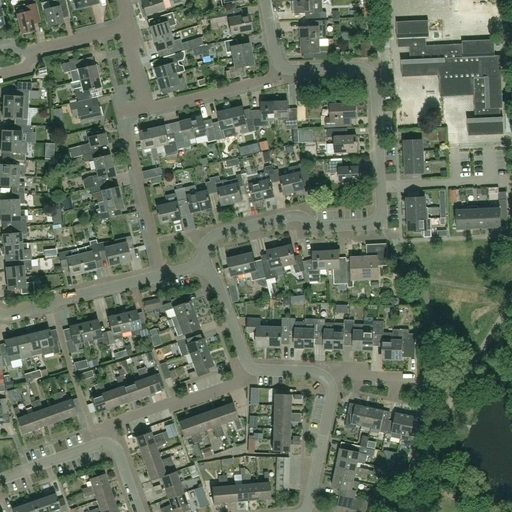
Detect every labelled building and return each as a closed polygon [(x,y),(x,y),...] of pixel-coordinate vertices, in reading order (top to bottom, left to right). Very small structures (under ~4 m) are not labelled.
[(62,20),(69,18),(64,0),(57,0),(48,2),(50,9),(44,11),(48,27),(63,23),(62,20)] [(160,0),(145,0),(141,1),(145,15),(163,9),(160,0)] [(306,0),(295,1),(295,2),(292,2),(292,11),(295,11),(296,14),(308,13),(309,19),(321,18),(321,12),(323,12),(322,0),(306,0)] [(16,10),(17,15),(21,34),(34,30),(31,19),(38,17),(35,5),(16,10)] [(210,24),(226,21),(224,12),(208,15),(210,24)] [(153,39),(170,34),(167,27),(175,25),(171,13),(159,17),(161,23),(149,27),(153,39)] [(231,34),(250,30),(248,15),(228,19),(231,34)] [(502,107),(501,76),(500,56),(494,56),(493,40),(462,41),(462,44),(424,46),(423,41),(428,40),(428,20),(396,22),(397,47),(413,47),(414,60),(401,60),(402,77),(439,75),(440,97),(474,95),(475,118),(467,119),(468,135),(504,134),(503,117),(501,117),(500,107),(502,107)] [(314,27),(301,28),(302,40),(320,40),(326,39),(326,21),(314,22),(314,27)] [(172,41),(170,34),(153,39),(157,52),(166,49),(168,56),(175,54),(183,51),(189,49),(187,41),(181,43),(180,39),(172,41)] [(226,53),(232,52),(233,58),(251,54),(249,43),(237,45),(236,40),(224,42),(226,53)] [(327,46),(320,46),(320,40),(302,40),(302,53),(315,53),(315,58),(328,58),(327,46)] [(362,57),(370,57),(369,46),(361,46),(362,57)] [(175,54),(168,56),(163,57),(165,65),(154,69),(157,79),(175,73),(183,71),(182,66),(178,66),(177,61),(182,60),(184,55),(183,51),(175,54)] [(225,72),(227,79),(243,75),(242,67),(253,65),(251,54),(233,58),(235,67),(229,68),(229,71),(225,72)] [(70,71),(71,75),(69,76),(71,83),(98,77),(98,76),(98,75),(99,73),(98,67),(96,66),(95,66),(95,65),(84,68),(82,60),(68,63),(70,71)] [(175,73),(157,79),(160,90),(171,86),(173,91),(185,87),(181,78),(177,79),(175,73)] [(74,89),(75,93),(77,102),(91,98),(89,90),(100,87),(98,77),(71,83),(72,89),(74,89)] [(208,83),(207,78),(197,81),(199,86),(208,83)] [(16,90),(16,93),(14,93),(12,95),(12,96),(4,96),(3,107),(22,108),(27,109),(28,91),(30,91),(31,83),(16,82),(16,90)] [(390,101),(391,111),(405,110),(404,100),(390,101)] [(80,123),(101,118),(97,104),(84,108),(83,102),(69,105),(72,116),(78,115),(80,123)] [(252,117),(254,126),(269,126),(269,121),(276,120),(275,102),(261,103),(262,110),(250,111),(252,117)] [(275,102),(276,120),(282,120),(282,122),(287,130),(297,129),(297,114),(287,115),(287,102),(275,102)] [(344,119),(355,118),(354,104),(331,106),(332,119),(325,119),(325,127),(344,126),(344,119)] [(14,119),(14,126),(26,126),(27,115),(22,115),(22,108),(3,107),(3,118),(14,119)] [(254,126),(252,117),(245,118),(242,107),(230,110),(234,127),(240,126),(242,134),(255,131),(254,126)] [(216,140),(223,138),(236,135),(234,127),(230,110),(217,113),(220,124),(213,126),(216,140)] [(192,119),(196,137),(206,135),(208,142),(216,140),(213,126),(204,128),(202,117),(192,119)] [(196,137),(192,119),(180,122),(183,134),(174,136),(177,149),(191,146),(189,139),(196,137)] [(2,131),(1,142),(21,143),(26,143),(26,132),(33,133),(33,126),(26,126),(14,126),(14,132),(2,131)] [(165,127),(153,130),(156,147),(164,145),(166,152),(167,157),(178,154),(177,149),(174,136),(174,134),(167,136),(165,127)] [(81,150),(83,157),(95,154),(94,148),(107,145),(105,134),(103,134),(101,129),(86,133),(89,144),(80,146),(81,150)] [(335,153),(357,152),(356,136),(341,137),(340,129),(326,130),(326,138),(334,137),(334,144),(327,145),(327,155),(336,154),(335,153)] [(156,147),(153,130),(140,133),(144,150),(151,148),(154,160),(159,158),(156,147)] [(405,152),(423,151),(422,140),(405,141),(405,152)] [(271,151),(269,141),(262,143),(264,153),(271,151)] [(1,142),(1,153),(2,153),(13,154),(12,160),(25,160),(26,143),(21,143),(1,142)] [(46,144),(45,160),(54,160),(55,145),(46,144)] [(406,163),(414,162),(423,162),(423,151),(405,152),(406,163)] [(95,154),(83,157),(84,162),(93,160),(96,171),(112,167),(110,156),(96,159),(95,154)] [(28,161),(25,160),(12,160),(12,166),(0,165),(0,166),(0,175),(18,177),(24,177),(24,166),(27,166),(28,161)] [(340,182),(358,181),(357,168),(342,169),(342,161),(329,162),(330,173),(339,172),(340,182)] [(406,174),(424,173),(423,162),(414,162),(406,163),(406,174)] [(290,175),(295,193),(305,190),(301,176),(307,175),(304,163),(298,164),(299,165),(289,168),(290,175)] [(257,175),(264,200),(274,198),(271,184),(276,183),(273,171),(272,166),(265,167),(265,174),(257,175)] [(97,176),(88,178),(82,181),(84,190),(91,189),(103,186),(101,180),(115,177),(112,167),(96,171),(97,176)] [(273,171),(276,183),(281,181),(284,195),(295,193),(290,175),(280,178),(278,170),(273,171)] [(241,175),(244,187),(249,186),(253,203),(264,200),(257,175),(248,178),(247,173),(241,175)] [(0,186),(12,187),(12,193),(24,193),(24,182),(18,182),(18,177),(0,175),(0,186)] [(226,180),(232,204),(242,202),(239,188),(244,187),(241,175),(236,176),(237,179),(227,181),(227,180),(226,180)] [(232,204),(226,180),(221,182),(219,176),(210,178),(211,182),(213,194),(218,193),(222,207),(232,204)] [(160,177),(150,179),(149,179),(151,185),(162,183),(160,177)] [(207,191),(197,194),(201,212),(211,209),(208,195),(213,194),(211,182),(205,184),(207,191)] [(104,191),(103,186),(91,189),(93,198),(96,197),(98,204),(120,199),(117,188),(104,191)] [(197,194),(196,186),(180,190),(183,201),(187,200),(191,214),(201,212),(197,194)] [(177,203),(183,201),(180,190),(174,191),(175,193),(165,196),(167,205),(171,222),(182,220),(177,203)] [(500,207),(489,207),(490,227),(501,227),(501,222),(508,221),(507,200),(506,192),(499,192),(499,200),(500,207)] [(19,204),(25,204),(24,193),(12,193),(12,199),(0,200),(0,206),(0,212),(19,211),(19,204)] [(62,196),(64,207),(73,205),(70,194),(62,196)] [(408,209),(428,209),(428,208),(426,208),(425,198),(407,198),(408,209)] [(109,211),(122,208),(120,199),(98,204),(99,209),(96,210),(98,221),(111,218),(109,211)] [(161,225),(171,222),(167,205),(156,207),(161,225)] [(467,208),(468,228),(479,228),(478,208),(478,206),(467,207),(467,208)] [(490,227),(489,207),(478,208),(479,228),(490,227)] [(468,228),(467,208),(456,209),(457,217),(455,217),(455,224),(457,223),(457,229),(468,228)] [(408,220),(431,219),(428,219),(428,209),(408,209),(408,220)] [(19,211),(0,212),(0,211),(0,219),(1,220),(1,221),(13,221),(13,228),(26,227),(25,216),(28,216),(27,210),(19,211)] [(431,219),(408,220),(409,231),(414,231),(414,233),(421,233),(421,231),(424,231),(425,238),(432,238),(431,231),(431,219)] [(26,232),(26,227),(13,228),(14,234),(2,235),(2,236),(1,237),(1,244),(3,245),(3,246),(22,244),(22,243),(21,237),(29,237),(29,232),(26,232)] [(115,245),(119,264),(130,262),(127,250),(133,248),(131,236),(120,239),(121,244),(115,245)] [(99,257),(96,244),(95,240),(89,242),(90,246),(77,249),(83,272),(95,269),(102,267),(100,260),(99,257)] [(109,247),(108,242),(96,244),(99,257),(100,260),(106,259),(108,267),(119,264),(115,245),(109,247)] [(28,243),(22,243),(22,244),(3,246),(3,247),(1,248),(2,254),(4,255),(4,256),(5,256),(5,262),(16,261),(18,261),(31,260),(30,249),(29,249),(28,243)] [(282,248),(279,249),(284,268),(293,265),(295,274),(305,271),(304,267),(301,255),(294,257),(291,246),(290,246),(290,245),(282,247),(282,248)] [(346,272),(347,284),(347,288),(353,287),(352,279),(377,278),(377,265),(386,265),(385,245),(367,246),(367,258),(351,259),(352,272),(346,272)] [(77,249),(57,254),(61,268),(68,266),(70,275),(83,272),(77,249)] [(269,264),(263,266),(266,278),(266,281),(276,278),(274,270),(284,268),(279,249),(275,250),(275,249),(267,251),(267,252),(266,252),(269,264)] [(304,267),(305,271),(308,282),(320,282),(320,270),(326,270),(325,251),(312,252),(313,265),(304,267)] [(325,251),(326,270),(333,269),(333,285),(347,284),(346,272),(346,268),(339,269),(338,251),(325,251)] [(240,257),(244,274),(250,273),(252,282),(266,278),(263,266),(262,264),(255,266),(252,254),(240,257)] [(244,274),(240,257),(227,260),(230,272),(224,273),(227,287),(240,284),(238,276),(244,274)] [(18,261),(18,267),(6,268),(7,279),(25,278),(24,271),(31,270),(31,260),(18,261)] [(25,282),(25,278),(7,279),(7,290),(21,289),(21,295),(34,294),(33,282),(25,282)] [(135,305),(143,305),(143,293),(135,293),(135,305)] [(205,297),(196,302),(199,309),(208,304),(205,297)] [(163,306),(168,318),(170,319),(193,311),(189,302),(183,304),(180,298),(170,301),(171,303),(163,306)] [(150,308),(160,307),(160,299),(149,299),(150,308)] [(140,334),(141,337),(147,336),(141,313),(137,314),(136,311),(127,313),(131,332),(132,336),(140,334)] [(196,319),(193,311),(170,319),(171,319),(174,327),(196,319)] [(117,315),(121,334),(131,332),(127,313),(117,315)] [(111,331),(106,332),(109,345),(115,343),(114,340),(122,339),(121,334),(117,315),(107,318),(111,331)] [(293,348),(303,349),(304,329),(304,322),(294,322),(295,318),(289,318),(289,325),(289,332),(294,332),(293,348)] [(200,330),(196,319),(174,327),(177,336),(174,337),(176,343),(189,338),(187,334),(200,330)] [(255,347),(269,348),(269,327),(259,327),(260,319),(247,319),(246,333),(256,333),(255,347)] [(319,332),(319,319),(314,319),(314,329),(304,329),(303,349),(313,349),(314,332),(319,332)] [(323,349),(333,350),(334,323),(324,323),(324,319),(319,319),(319,332),(323,333),(323,349)] [(109,345),(106,332),(101,333),(98,320),(88,323),(92,341),(98,339),(98,343),(102,342),(103,346),(109,345)] [(348,333),(349,320),(343,320),(343,324),(334,323),(333,350),(342,350),(343,333),(348,333)] [(352,350),(362,350),(363,331),(363,324),(354,324),(354,320),(349,320),(348,333),(353,333),(352,350)] [(363,331),(362,350),(372,351),(372,334),(378,334),(378,321),(373,321),(373,325),(363,324),(363,331)] [(383,321),(378,321),(378,334),(383,335),(383,340),(382,340),(382,360),(392,360),(392,329),(392,334),(383,334),(383,321)] [(89,344),(93,343),(92,341),(88,323),(78,325),(83,343),(88,342),(89,344)] [(83,343),(78,325),(69,327),(73,340),(68,341),(71,354),(77,353),(75,345),(83,343)] [(289,325),(281,325),(281,328),(269,327),(269,348),(280,348),(280,344),(288,345),(289,332),(289,325)] [(415,334),(408,334),(408,330),(392,329),(392,360),(401,360),(401,357),(408,357),(408,346),(414,347),(415,334)] [(43,356),(53,353),(53,355),(59,353),(57,342),(52,343),(49,330),(37,333),(43,354),(42,354),(42,355),(43,356)] [(43,354),(37,333),(26,336),(31,357),(42,355),(42,354),(43,354)] [(31,357),(26,336),(14,339),(20,360),(31,357)] [(182,357),(189,355),(189,354),(207,347),(203,339),(191,344),(189,338),(176,343),(182,357)] [(20,360),(14,339),(4,341),(7,354),(1,356),(2,367),(10,365),(10,363),(20,360)] [(207,347),(189,354),(189,355),(192,363),(210,356),(207,347)] [(213,366),(210,356),(192,363),(195,371),(188,373),(190,380),(209,373),(207,368),(213,366)] [(165,363),(159,365),(164,380),(170,378),(165,363)] [(141,370),(149,395),(160,391),(155,376),(148,378),(145,368),(141,370)] [(133,383),(139,398),(149,395),(141,370),(137,371),(140,381),(133,383)] [(26,383),(37,379),(35,371),(24,375),(26,383)] [(119,378),(128,402),(139,398),(133,383),(127,385),(123,376),(119,378)] [(112,391),(117,406),(128,402),(119,378),(115,379),(118,388),(112,391)] [(98,385),(106,410),(117,406),(112,391),(105,393),(102,383),(98,385)] [(106,410),(98,385),(94,386),(97,396),(90,398),(95,413),(106,410)] [(21,399),(18,388),(7,391),(10,402),(21,399)] [(57,394),(65,419),(76,415),(71,400),(64,402),(61,393),(57,394)] [(55,423),(65,419),(57,394),(52,396),(56,405),(49,407),(55,423)] [(275,395),(274,407),(290,407),(291,396),(275,395)] [(44,427),(55,423),(49,407),(43,410),(39,400),(35,402),(44,427)] [(44,427),(35,402),(31,403),(34,413),(27,415),(33,430),(44,427)] [(221,408),(227,423),(234,421),(237,431),(241,429),(232,404),(221,408)] [(364,406),(355,404),(354,412),(348,411),(344,427),(355,429),(356,425),(360,426),(364,406)] [(370,428),(370,424),(374,408),(364,406),(360,426),(370,428)] [(290,414),(290,407),(274,407),(274,418),(300,419),(300,414),(290,414)] [(22,434),(33,430),(27,415),(21,418),(18,408),(13,410),(22,434)] [(211,412),(220,437),(224,436),(220,426),(227,423),(221,408),(211,412)] [(386,424),(387,420),(389,412),(384,411),(384,410),(374,408),(370,424),(370,428),(380,430),(379,432),(385,433),(386,424)] [(200,415),(206,431),(212,429),(216,438),(220,437),(211,412),(200,415)] [(399,439),(402,424),(404,415),(395,413),(393,422),(387,420),(386,424),(385,433),(391,434),(390,437),(399,439)] [(189,419),(198,445),(203,443),(199,433),(206,431),(200,415),(189,419)] [(402,424),(399,439),(400,439),(415,442),(415,439),(418,426),(420,419),(414,418),(414,417),(404,415),(402,424)] [(300,419),(274,418),(273,429),(289,430),(290,423),(300,423),(300,419)] [(198,445),(189,419),(178,423),(184,439),(191,436),(194,446),(198,445)] [(173,424),(166,426),(169,438),(177,436),(173,424)] [(289,430),(273,429),(273,440),(289,441),(289,437),(289,430)] [(135,438),(139,449),(164,440),(163,436),(153,440),(150,433),(135,438)] [(235,437),(239,446),(246,442),(242,433),(235,437)] [(143,460),(158,455),(156,448),(166,445),(164,440),(139,449),(143,460)] [(289,441),(273,440),(272,452),(288,453),(289,446),(299,446),(299,441),(292,441),(289,441)] [(340,449),(338,458),(357,462),(360,463),(365,464),(367,454),(362,453),(361,453),(361,450),(362,446),(344,443),(343,443),(342,449),(340,449)] [(209,447),(202,450),(205,458),(212,455),(209,447)] [(143,460),(147,471),(172,462),(170,458),(161,461),(158,455),(143,460)] [(338,458),(336,468),(367,474),(368,470),(356,467),(357,462),(338,458)] [(160,478),(166,476),(163,470),(173,466),(172,462),(147,471),(151,482),(160,479),(160,478)] [(367,474),(336,468),(334,477),(353,481),(354,476),(366,479),(367,474)] [(164,489),(179,483),(176,472),(166,476),(160,478),(160,479),(163,485),(164,489)] [(257,484),(259,500),(270,499),(268,473),(263,474),(264,484),(257,484)] [(83,494),(108,485),(104,475),(89,480),(91,487),(81,490),(83,494)] [(234,486),(236,502),(247,501),(245,475),(241,476),(241,485),(234,486)] [(245,475),(247,501),(259,500),(257,484),(250,485),(249,475),(245,475)] [(225,503),(222,477),(218,478),(219,488),(212,488),(213,504),(225,503)] [(222,477),(225,503),(236,502),(234,486),(227,487),(227,477),(222,477)] [(345,496),(350,498),(355,499),(356,492),(358,491),(360,483),(353,481),(334,477),(332,486),(340,488),(339,495),(345,496)] [(168,500),(183,494),(179,483),(164,489),(165,493),(166,493),(168,500)] [(96,502),(112,496),(108,485),(83,494),(84,499),(94,495),(96,502)] [(202,487),(194,489),(198,499),(205,496),(202,487)] [(43,496),(48,511),(52,511),(60,509),(60,511),(64,511),(67,511),(62,499),(57,501),(54,492),(43,496)] [(183,494),(168,500),(170,506),(166,507),(167,507),(160,510),(160,511),(185,511),(188,511),(186,506),(187,505),(183,494)] [(48,511),(43,496),(32,500),(36,511),(48,511)] [(112,496),(96,502),(99,509),(89,511),(101,511),(116,507),(112,496)] [(354,510),(357,499),(355,499),(350,498),(348,509),(354,510)] [(36,511),(32,500),(21,504),(24,511),(36,511)] [(362,500),(360,511),(363,511),(366,511),(368,501),(362,500)]
